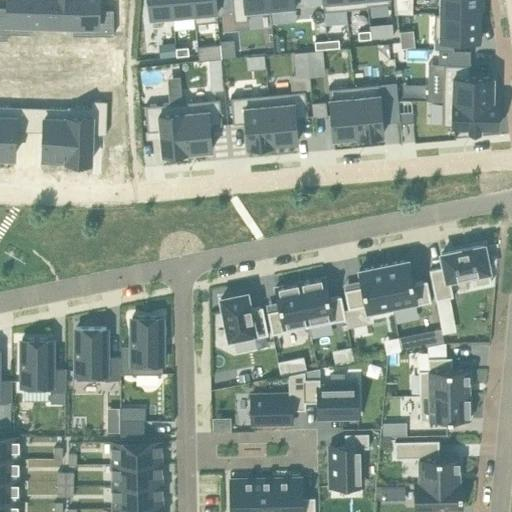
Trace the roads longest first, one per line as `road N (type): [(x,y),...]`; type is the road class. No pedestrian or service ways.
road 1 (residential): [(136,191),(511,158)]
road 2 (residential): [(181,266),(511,199)]
road 3 (residential): [(185,439),(285,437),(299,455),(285,463),(186,465)]
road 4 (residential): [(0,303),(181,266)]
road 5 (residential): [(181,266),(185,439)]
road 6 (track): [(0,190),(136,191)]
road 7 (residential): [(511,378),(500,511)]
